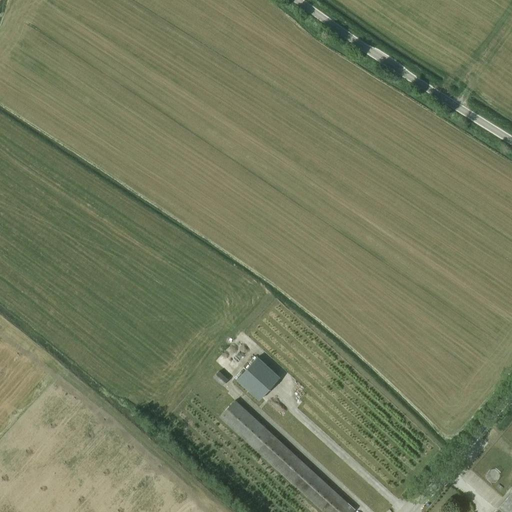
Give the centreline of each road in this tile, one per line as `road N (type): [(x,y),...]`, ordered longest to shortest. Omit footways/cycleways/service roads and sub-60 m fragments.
road 1 (unclassified): [(511,133),(303,0)]
road 2 (unclassified): [(423,511),(511,410)]
